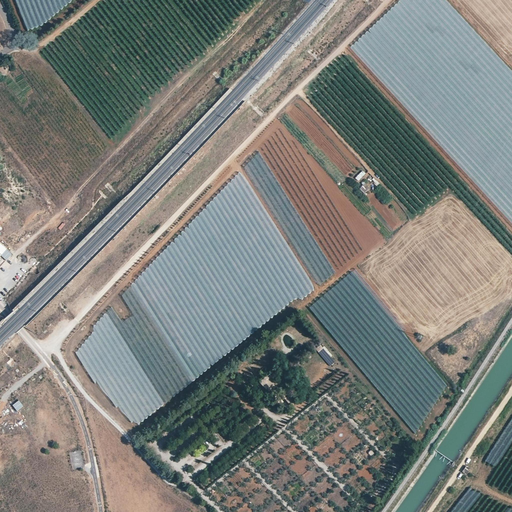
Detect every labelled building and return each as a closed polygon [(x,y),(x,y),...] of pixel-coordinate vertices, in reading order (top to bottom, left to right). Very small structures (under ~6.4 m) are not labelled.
[(15,0),(25,31),(40,26),(72,0),(15,0)] [(363,168),(352,178),(357,183),(368,174),(363,168)] [(364,182),(359,188),(364,193),(370,188),(364,182)] [(92,333),(102,321),(96,316),(88,326),(86,328),(92,333)] [(84,331),(74,342),(79,346),(88,335),(84,331)] [(330,366),(335,363),(324,348),(319,352),(330,366)] [(268,381),(263,385),(268,391),(275,385),(268,376),(265,378),(268,381)] [(283,385),(277,390),(288,404),(296,398),(292,392),(290,393),(283,385)] [(190,473),(194,477),(209,464),(205,460),(190,473)] [(471,468),(467,465),(462,472),(467,475),(471,468)]
